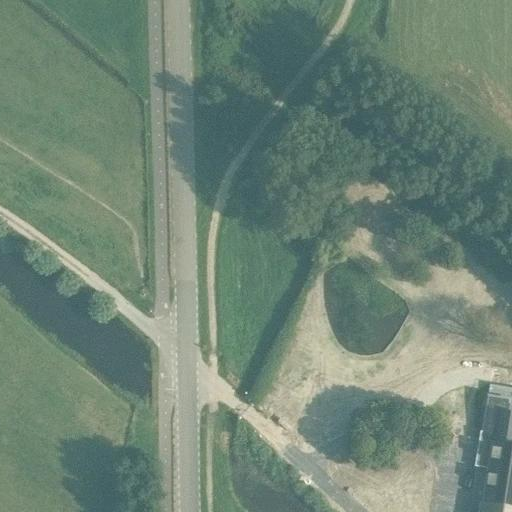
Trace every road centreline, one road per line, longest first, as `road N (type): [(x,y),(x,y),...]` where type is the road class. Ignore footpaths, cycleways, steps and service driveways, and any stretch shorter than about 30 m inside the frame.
road 1 (unknown): [(211,511),(206,199),(352,0)]
road 2 (tertiary): [(189,511),(176,0)]
